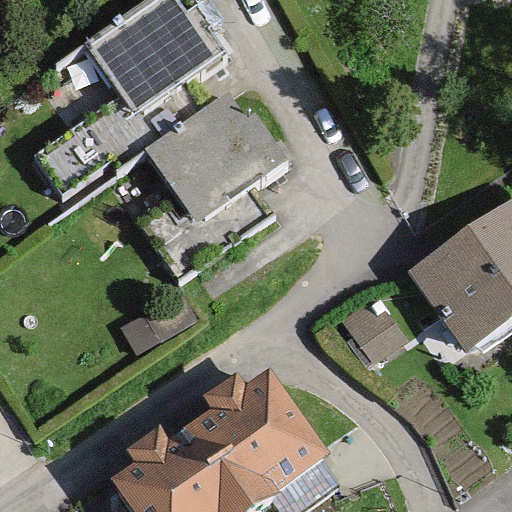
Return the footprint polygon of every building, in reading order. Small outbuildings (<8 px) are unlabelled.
[(170,6),(90,65),(136,127),(215,68),(170,6)] [(245,103),(152,170),(203,241),(296,174),(245,103)] [(462,376),(511,344),(511,225),(408,292),(462,376)] [(267,400),(199,442),(241,511),(287,511),(327,487),(267,400)] [(241,511),(199,442),(114,493),(125,511),(241,511)]
